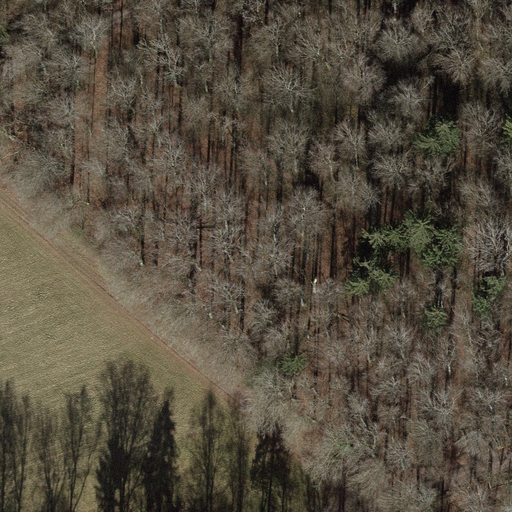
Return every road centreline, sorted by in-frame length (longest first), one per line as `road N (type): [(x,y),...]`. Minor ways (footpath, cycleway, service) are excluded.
road 1 (track): [(0,67),(160,0)]
road 2 (track): [(511,469),(379,511)]
